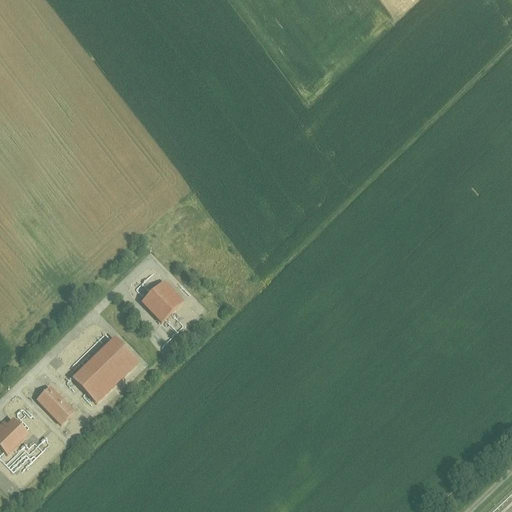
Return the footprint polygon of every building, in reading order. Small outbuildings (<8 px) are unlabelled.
[(146,302),(163,285),(153,274),(135,292),(146,302)] [(164,287),(146,305),(164,324),(183,306),(164,287)] [(118,339),(75,380),(98,404),(141,364),(118,339)] [(52,390),(38,403),(61,426),(74,413),(52,390)] [(5,424),(0,428),(0,450),(8,458),(29,436),(16,424),(10,430),(5,424)]
